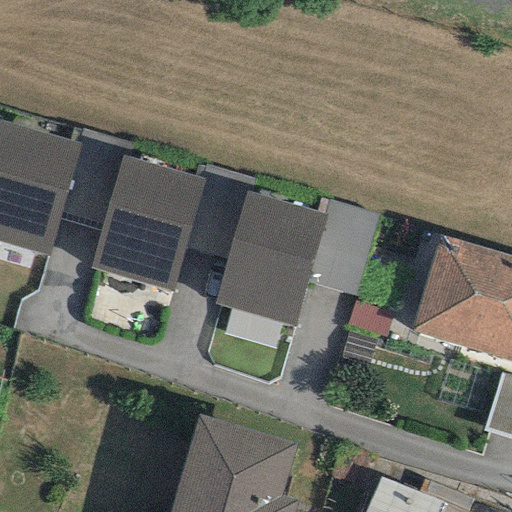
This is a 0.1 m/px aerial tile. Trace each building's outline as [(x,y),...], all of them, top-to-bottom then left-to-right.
[(79,176),(0,152),(0,267),(47,282),(79,176)] [(208,215),(127,190),(95,296),(176,320),(208,215)] [(331,251),(249,227),(217,332),(299,357),(331,251)] [(511,288),(441,268),(415,359),(511,386),(511,288)] [(289,511),(300,477),(205,448),(185,511),(289,511)]
